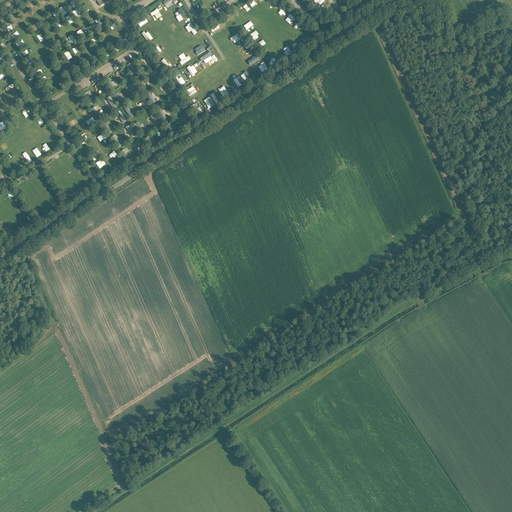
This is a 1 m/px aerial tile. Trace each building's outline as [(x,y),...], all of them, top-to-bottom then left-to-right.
[(329,2),(330,4),(328,5),(331,11),(336,8),(332,0),(329,2)] [(62,16),(66,13),(62,6),(58,9),(62,16)] [(177,10),(179,14),(175,17),(178,22),(186,18),(181,8),(177,10)] [(157,9),(149,13),(151,16),(154,15),(156,19),(161,16),(157,9)] [(193,35),(197,33),(190,23),(187,25),(193,35)] [(152,39),(148,32),(145,33),(144,32),(142,33),(146,42),(152,39)] [(238,33),(230,38),(233,44),(241,39),(238,33)] [(68,39),(71,45),(76,42),(73,36),(68,39)] [(58,47),(61,52),(66,48),(63,43),(58,47)] [(201,45),(194,49),(197,55),(205,51),(201,45)] [(240,52),(244,57),(252,51),(248,46),(240,52)] [(147,53),(143,56),(150,65),(153,62),(147,53)] [(190,59),(188,56),(185,57),(183,53),(178,56),(180,61),(179,62),(180,65),(190,59)] [(246,59),(250,64),(256,58),(252,53),(246,59)] [(205,66),(211,63),(207,55),(200,58),(205,66)] [(167,70),(170,68),(165,58),(162,60),(167,70)] [(132,75),(136,72),(129,63),(126,65),(132,75)] [(193,65),(187,68),(190,76),(197,72),(193,65)] [(125,81),(129,78),(123,68),(118,72),(125,81)] [(240,75),(243,81),(250,78),(247,72),(240,75)] [(233,79),(237,87),(243,84),(239,76),(233,79)] [(97,85),(103,95),(107,92),(101,82),(97,85)] [(189,97),(196,92),(193,86),(186,91),(189,97)] [(218,90),(222,97),(228,94),(224,86),(218,90)] [(215,103),(221,100),(217,91),(210,94),(215,103)] [(118,92),(115,94),(120,103),(124,101),(118,92)] [(146,95),(151,105),(155,102),(150,92),(146,95)] [(110,96),(106,98),(112,108),(116,106),(110,96)] [(208,108),(214,105),(209,97),(203,100),(208,108)] [(144,99),(140,101),(145,110),(149,107),(144,99)] [(194,104),(191,106),(195,115),(202,112),(200,107),(196,109),(194,104)] [(92,109),(97,118),(101,115),(95,106),(92,109)] [(123,108),(131,118),(134,116),(127,106),(123,108)] [(157,110),(163,121),(166,119),(161,109),(157,110)] [(122,123),(126,121),(120,110),(116,112),(122,123)] [(156,126),(160,123),(153,114),(150,116),(156,126)] [(138,122),(134,124),(141,135),(145,132),(138,122)] [(107,134),(112,132),(107,123),(103,125),(107,134)] [(165,126),(170,134),(175,131),(170,123),(165,126)] [(129,124),(126,126),(132,137),(136,135),(129,124)] [(118,147),(122,145),(114,134),(111,137),(118,147)] [(126,160),(130,158),(124,149),(120,151),(126,160)]
